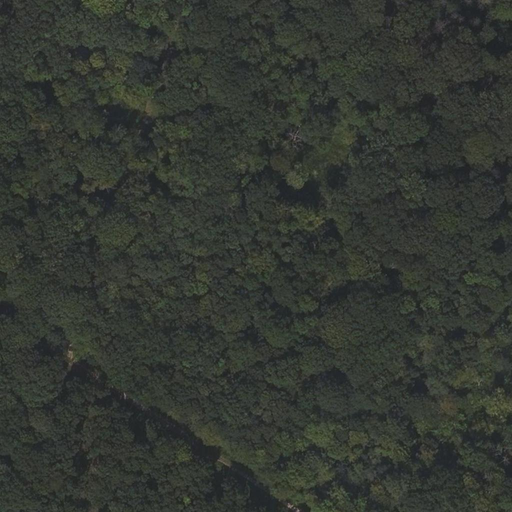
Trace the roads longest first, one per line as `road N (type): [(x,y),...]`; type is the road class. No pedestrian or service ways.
road 1 (track): [(61,354),(186,0)]
road 2 (track): [(298,511),(61,354)]
road 3 (track): [(9,511),(61,354)]
